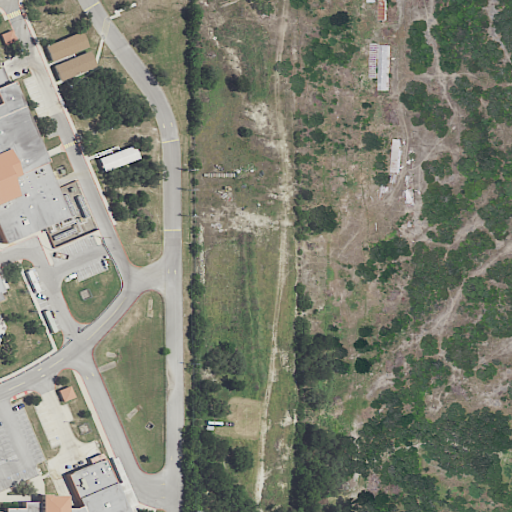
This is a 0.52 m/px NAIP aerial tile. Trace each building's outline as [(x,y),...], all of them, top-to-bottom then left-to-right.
[(0,33),(10,29),(15,40),(4,45),(0,36),(0,33)] [(0,68),(5,81),(7,80),(54,189),(66,216),(44,225),(3,243),(0,236),(0,286),(2,291),(0,291),(0,68)] [(97,157),(102,171),(138,160),(133,145),(97,157)] [(68,385),(73,396),(62,401),(57,390),(68,385)] [(126,511),(104,461),(101,452),(87,458),(89,463),(66,474),(79,505),(73,507),(63,507),(62,495),(46,496),(46,494),(37,494),(37,501),(21,501),(21,507),(2,508),(3,511),(126,511)] [(126,511),(104,461),(114,456),(135,504),(131,506),(133,511),(126,511)]
